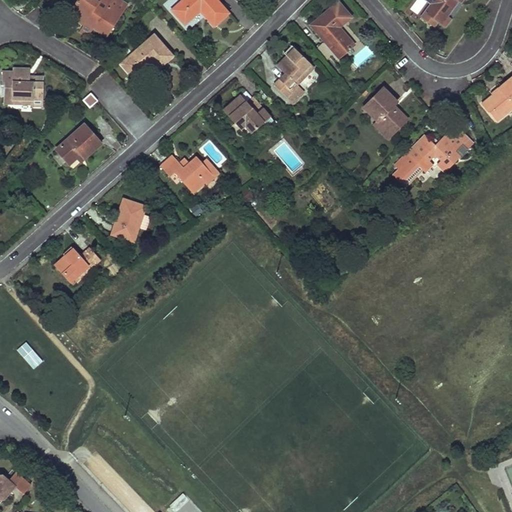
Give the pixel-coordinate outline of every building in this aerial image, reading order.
[(99,2),(96,0),(77,0),(70,12),(78,17),(76,20),(84,25),(89,18),(97,23),(94,28),(108,37),(128,5),(120,0),(110,0),(101,15),(94,10),(99,2)] [(110,0),(100,0),(99,2),(94,10),(101,15),(110,0)] [(229,13),(217,0),(183,0),(172,10),(184,24),(198,13),(197,11),(200,9),(214,25),(220,21),(229,13)] [(462,0),(433,0),(424,13),(433,20),(440,25),(457,2),(460,4),(462,0)] [(322,16),(310,25),(326,44),(322,44),(315,49),(326,62),(335,55),(338,58),(353,45),(341,30),(339,32),(337,29),(342,25),(329,10),(322,16)] [(97,23),(89,18),(84,25),(79,33),(87,38),(94,28),(97,23)] [(167,50),(154,35),(121,63),(134,79),(152,63),(158,69),(164,64),(173,56),(172,55),(167,50)] [(294,48),(292,46),(284,54),(286,56),(294,48)] [(286,56),(277,66),(285,74),(274,85),(286,97),(287,96),(297,85),(294,82),(311,64),(294,48),(286,56)] [(314,67),(311,64),(294,82),(297,85),(314,67)] [(29,69),(13,68),(14,72),(3,71),(2,85),(5,85),(4,103),(31,105),(31,100),(42,100),(43,83),(33,82),(33,80),(29,80),(29,75),(29,69)] [(511,77),(511,78),(499,88),(500,90),(485,102),(492,110),(489,112),(496,121),(511,107),(511,77)] [(294,102),(303,92),(297,85),(287,96),(294,102)] [(383,88),(363,108),(379,123),(392,135),(407,120),(396,109),(393,111),(390,109),(397,102),(383,88)] [(97,101),(91,94),(83,100),(90,108),(97,101)] [(231,103),(223,110),(234,123),(239,119),(245,126),(251,133),(264,122),(248,104),(240,95),(231,103)] [(254,99),(248,104),(264,122),(270,116),(254,99)] [(42,100),(31,100),(31,105),(31,108),(42,108),(42,100)] [(492,110),(485,102),(482,104),(489,112),(492,110)] [(274,121),(270,116),(264,122),(268,126),(274,121)] [(239,119),(234,123),(240,130),(245,126),(239,119)] [(240,130),(250,141),(268,126),(264,122),(251,133),(245,126),(240,130)] [(392,135),(379,123),(375,127),(388,139),(392,135)] [(101,143),(84,125),(56,150),(68,165),(76,158),(80,154),(84,159),(90,153),(101,143)] [(425,136),(408,154),(404,150),(392,162),(397,167),(392,173),(404,185),(421,168),(425,171),(432,165),(428,161),(433,156),(435,158),(437,155),(441,161),(438,165),(445,171),(460,156),(456,152),(461,146),(466,151),(473,143),(461,131),(460,132),(454,127),(439,143),(435,146),(431,142),(425,136)] [(165,162),(161,166),(170,176),(174,173),(192,193),(204,182),(212,175),(202,163),(197,157),(189,164),(184,169),(179,163),(173,156),(165,162)] [(184,159),(179,163),(184,169),(189,164),(184,159)] [(219,174),(206,159),(202,163),(212,175),(204,182),(206,185),(219,174)] [(150,217),(142,215),(145,207),(123,200),(120,210),(116,221),(119,222),(117,228),(114,227),(112,234),(133,241),(138,228),(145,230),(150,217)] [(74,249),(72,247),(63,254),(65,257),(74,249)] [(65,257),(55,265),(70,282),(88,266),(91,269),(101,260),(90,248),(80,256),(74,249),(65,257)] [(88,266),(70,282),(73,285),(91,269),(88,266)] [(16,349),(33,369),(43,361),(26,341),(16,349)] [(0,498),(3,499),(14,486),(1,475),(0,474),(0,498)] [(38,489),(44,484),(39,479),(34,484),(38,489)] [(44,484),(38,489),(43,494),(48,489),(44,484)]
